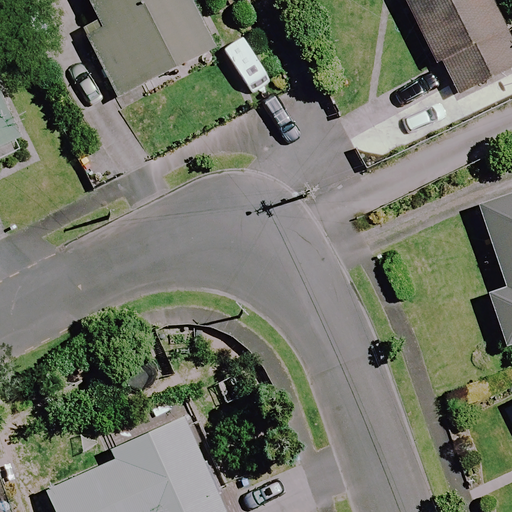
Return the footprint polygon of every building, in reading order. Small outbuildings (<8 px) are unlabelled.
[(211,56),(184,0),(85,0),(98,26),(84,33),(117,101),(211,56)] [(511,62),(482,0),(399,0),(453,113),(511,84),(511,62)] [(0,99),(0,152),(20,143),(0,99)] [(511,349),(511,204),(479,217),(507,294),(488,300),(507,352),(511,349)] [(221,511),(181,419),(106,451),(114,469),(47,497),(53,511),(221,511)]
